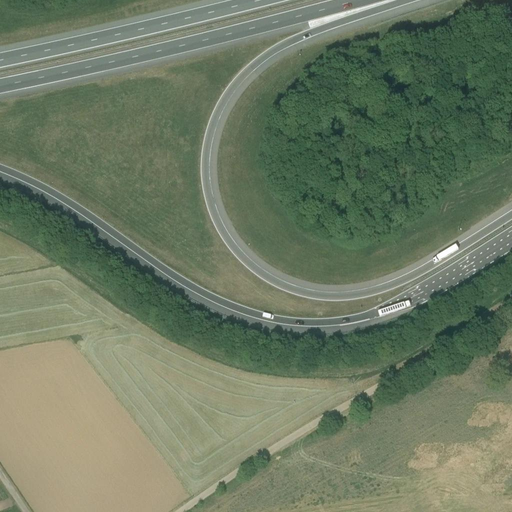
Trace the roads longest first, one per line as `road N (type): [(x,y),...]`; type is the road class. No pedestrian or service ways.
road 1 (motorway): [(511,214),(390,285),(345,296),(285,286),(224,235),(205,180),(207,146),(227,93),(289,41),(391,0)]
road 2 (motorway): [(0,168),(91,216),(185,284),(277,320),(367,316),(511,239)]
road 3 (unclassified): [(511,305),(179,511)]
road 4 (motorway): [(0,86),(358,0)]
road 5 (motorway): [(258,0),(0,59)]
